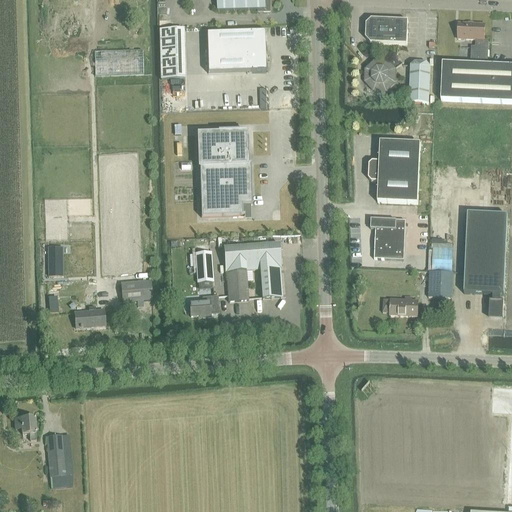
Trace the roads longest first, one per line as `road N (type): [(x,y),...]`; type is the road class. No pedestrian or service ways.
road 1 (unclassified): [(326,355),(316,0)]
road 2 (tertiary): [(0,385),(326,355)]
road 3 (tertiary): [(326,355),(511,362)]
road 4 (tertiary): [(331,511),(326,355)]
road 5 (unclassified): [(511,6),(366,0)]
